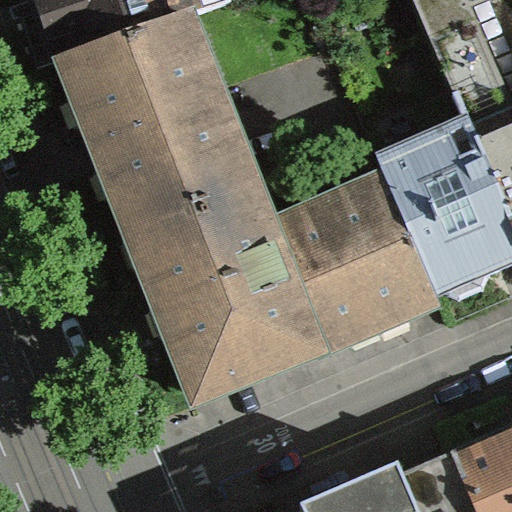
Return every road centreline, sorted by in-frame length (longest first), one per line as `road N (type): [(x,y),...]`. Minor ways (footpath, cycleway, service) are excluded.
road 1 (residential): [(135,511),(511,351)]
road 2 (primary): [(114,511),(0,221)]
